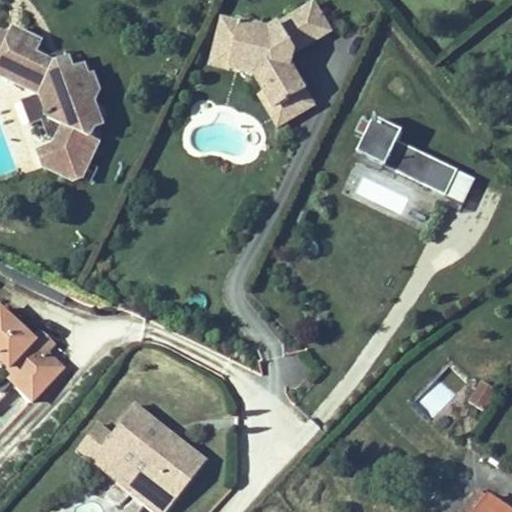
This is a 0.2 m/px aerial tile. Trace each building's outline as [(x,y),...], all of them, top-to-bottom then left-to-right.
[(242,50),(235,79),(254,83),(253,91),(268,94),(266,103),(276,105),(286,123),(290,121),(298,135),(324,121),(310,97),(304,99),(301,94),(305,84),(311,83),(349,62),(333,34),(287,61),(242,50)] [(68,73),(35,60),(16,110),(62,128),(69,152),(84,157),(76,179),(58,185),(62,195),(95,208),(109,207),(122,170),(113,165),(117,157),(124,155),(117,131),(121,121),(116,104),(111,105),(111,102),(111,100),(108,97),(106,96),(104,95),(101,96),(99,97),(97,101),(94,89),(79,94),(63,87),(68,73)] [(254,83),(235,79),(231,95),(266,103),(268,94),(253,91),(254,83)] [(77,86),(79,94),(94,89),(91,82),(77,86)] [(310,97),(311,83),(305,84),(301,94),(304,99),(310,97)] [(396,145),(402,129),(370,117),(355,159),(466,200),(476,174),(396,145)] [(286,123),(281,126),(297,156),(333,136),(324,121),(298,135),(290,121),(286,123)] [(62,128),(43,133),(50,157),(62,154),(67,170),(55,174),(58,185),(76,179),(84,157),(69,152),(62,128)] [(0,375),(28,402),(24,406),(48,427),(78,394),(60,377),(55,382),(45,372),(48,368),(13,335),(5,343),(0,339),(0,375)] [(67,369),(56,359),(48,368),(45,372),(55,382),(60,377),(67,369)] [(480,381),(468,404),(485,413),(497,389),(480,381)] [(506,430),(501,416),(477,420),(483,438),(506,430)] [(179,467),(146,437),(121,466),(107,481),(141,511),(201,511),(214,497),(185,472),(182,476),(176,470),(179,467)] [(121,466),(108,454),(85,480),(121,511),(141,511),(107,481),(121,466)] [(185,472),(179,467),(176,470),(182,476),(185,472)] [(497,511),(464,488),(446,511),(497,511)]
